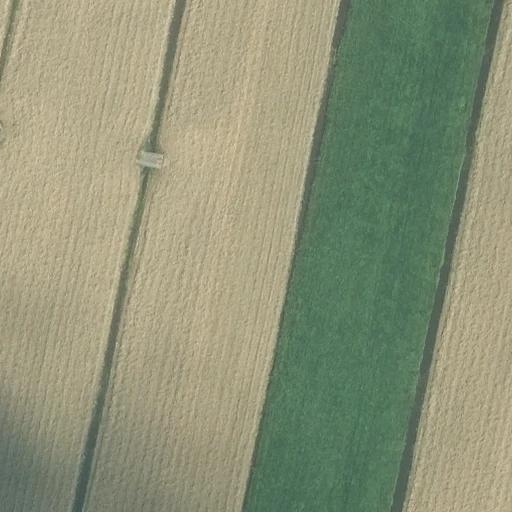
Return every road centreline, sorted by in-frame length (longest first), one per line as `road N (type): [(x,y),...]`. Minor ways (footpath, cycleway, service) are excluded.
road 1 (track): [(168,511),(261,0)]
road 2 (track): [(0,132),(226,174)]
